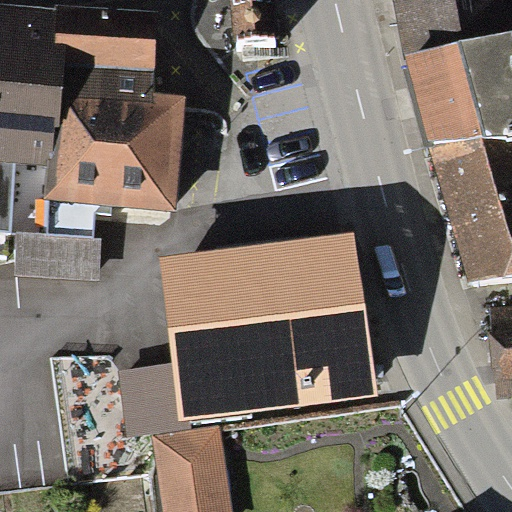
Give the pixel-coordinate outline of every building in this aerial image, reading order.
[(142,0),(27,0),(25,29),(23,54),(139,60),(142,0)] [(508,49),(500,0),(384,0),(394,66),(508,49)] [(271,8),(228,9),(229,49),(273,47),(271,8)] [(25,29),(0,27),(0,123),(32,126),(38,55),(23,54),(25,29)] [(139,60),(38,55),(32,126),(29,174),(157,184),(166,64),(139,60)] [(511,74),(486,77),(400,87),(421,175),(507,166),(511,165),(511,74)] [(511,198),(507,166),(421,175),(468,281),(511,278),(511,198)] [(173,358),(121,364),(130,431),(378,398),(356,232),(160,258),(173,358)] [(511,307),(490,308),(495,396),(511,395),(511,307)] [(152,435),(162,511),(230,511),(218,426),(152,435)]
